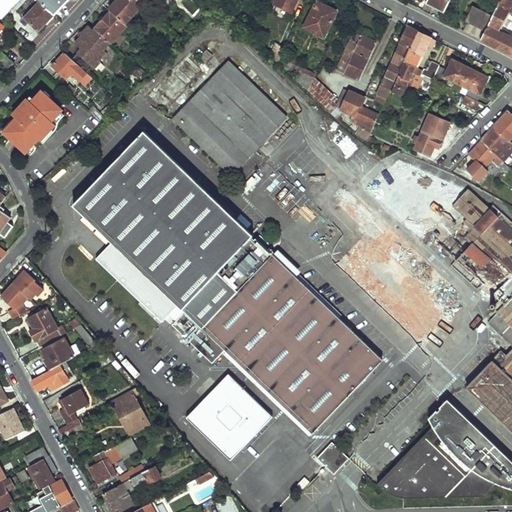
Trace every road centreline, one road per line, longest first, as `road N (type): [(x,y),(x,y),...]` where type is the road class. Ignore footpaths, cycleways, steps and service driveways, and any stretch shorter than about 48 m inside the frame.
road 1 (residential): [(92,511),(0,338)]
road 2 (residential): [(377,0),(511,69)]
road 3 (residential): [(0,98),(90,0)]
